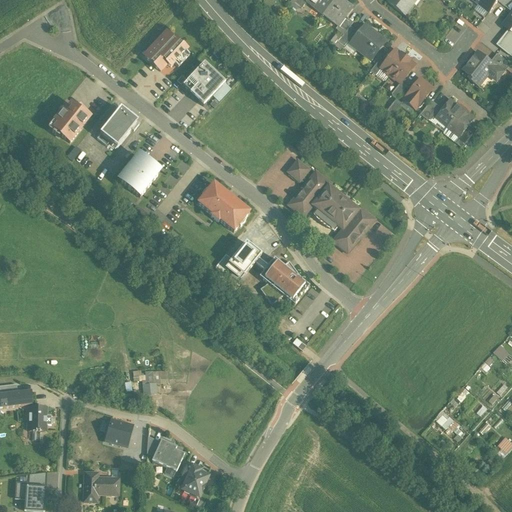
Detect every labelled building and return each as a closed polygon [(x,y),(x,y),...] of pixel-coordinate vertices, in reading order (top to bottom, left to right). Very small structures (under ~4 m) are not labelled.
[(298,0),(295,4),(301,10),(306,3),(306,2),(307,0),(298,0)] [(334,0),(307,0),(306,2),(306,3),(322,16),(334,0)] [(353,10),(339,0),(334,0),(322,16),(337,28),(345,18),(346,18),(353,10)] [(389,0),(388,3),(403,15),(415,0),(389,0)] [(474,0),(490,13),(500,0),(474,0)] [(511,16),(504,27),(503,27),(511,34),(511,16)] [(337,28),(336,30),(343,36),(349,29),(353,24),(346,18),(345,18),(337,28)] [(373,33),(365,27),(353,41),(361,47),(358,50),(371,61),(386,43),(378,37),(378,38),(373,34),(373,33)] [(343,36),(338,43),(344,48),(355,34),(349,29),(343,36)] [(166,35),(144,58),(160,73),(167,66),(171,69),(174,65),(178,69),(189,57),(186,53),(187,52),(174,40),(173,41),(166,35)] [(386,62),(380,70),(381,70),(385,73),(385,75),(390,78),(405,59),(395,51),(386,62)] [(491,64),(478,54),(473,60),(475,61),(465,73),(471,78),(469,80),(479,88),(490,74),(499,81),(504,74),(496,68),(496,67),(491,64)] [(511,66),(497,55),(491,64),(496,67),(496,68),(504,74),(511,66)] [(381,59),(370,73),(375,77),(381,70),(380,70),(386,62),(381,59)] [(405,59),(390,78),(394,82),(396,82),(400,86),(415,67),(405,59)] [(204,67),(183,89),(204,108),(224,86),(204,67)] [(181,77),(177,83),(183,87),(187,81),(181,77)] [(420,80),(403,102),(415,112),(418,109),(419,109),(423,104),(423,103),(432,90),(420,80)] [(399,85),(391,95),(392,98),(396,101),(406,88),(401,84),(400,86),(399,85)] [(401,105),(396,101),(387,112),(392,117),(401,105)] [(431,102),(420,116),(427,122),(432,116),(436,119),(443,111),(431,102)] [(443,111),(436,119),(448,129),(462,111),(460,109),(459,109),(450,102),(443,111)] [(78,113),(71,107),(64,115),(63,114),(49,131),(59,139),(60,137),(70,145),(90,120),(79,111),(78,113)] [(140,125),(119,108),(112,117),(114,119),(97,140),(107,149),(110,145),(113,148),(113,147),(117,150),(130,133),(130,134),(132,132),(134,133),(140,125)] [(462,111),(448,129),(460,138),(466,130),(474,121),(465,114),(464,112),(462,111)] [(466,130),(460,138),(455,144),(462,150),(473,136),(466,130)] [(159,175),(138,158),(119,182),(140,199),(159,175)] [(309,172),(297,163),(288,174),(299,184),(309,172)] [(358,212),(346,203),(347,201),(342,196),(340,198),(329,188),(331,186),(315,174),(290,205),(294,208),(292,211),(303,220),(313,208),(342,232),(332,244),(348,256),(375,222),(360,210),(358,212)] [(228,198),(213,186),(208,193),(207,192),(202,198),(203,199),(197,206),(212,217),(211,219),(218,224),(219,223),(233,235),(239,228),(240,229),(245,223),(244,222),(249,215),(234,203),(235,202),(229,197),(228,198)] [(243,285),(263,254),(243,240),(230,260),(224,257),(217,268),(243,285)] [(289,264),(284,268),(274,260),(268,268),(268,269),(266,272),(265,271),(259,279),(268,286),(260,292),(271,307),(283,299),(294,307),(301,299),(300,299),(302,296),(303,297),(309,288),(300,281),(301,280),(289,264)] [(296,340),(292,346),(297,349),(301,344),(296,340)] [(501,346),(494,354),(503,362),(510,354),(501,346)] [(142,386),(143,399),(156,397),(155,385),(142,386)] [(32,393),(0,394),(0,408),(32,407),(32,393)] [(47,410),(28,410),(28,433),(32,433),(43,433),(46,433),(46,427),(51,427),(51,417),(46,417),(47,410)] [(443,431),(453,426),(446,412),(436,418),(443,431)] [(131,428),(112,423),(106,442),(126,447),(131,428)] [(43,433),(32,433),(32,443),(42,443),(43,433)] [(498,456),(503,460),(511,451),(511,443),(507,439),(498,447),(502,452),(498,456)] [(176,449),(161,442),(153,459),(154,459),(152,463),(175,474),(184,454),(175,451),(176,449)] [(127,459),(118,459),(118,467),(126,467),(127,459)] [(188,465),(180,481),(186,484),(193,469),(194,468),(188,465)] [(118,470),(110,469),(109,481),(118,481),(118,470)] [(200,472),(193,469),(186,484),(182,491),(190,495),(189,497),(197,500),(197,498),(198,499),(207,479),(198,474),(200,472)] [(98,476),(85,475),(84,504),(97,505),(97,497),(118,498),(119,481),(118,481),(109,481),(98,480),(98,476)] [(44,488),(25,487),(23,511),(44,511),(45,498),(43,498),(44,488)]
